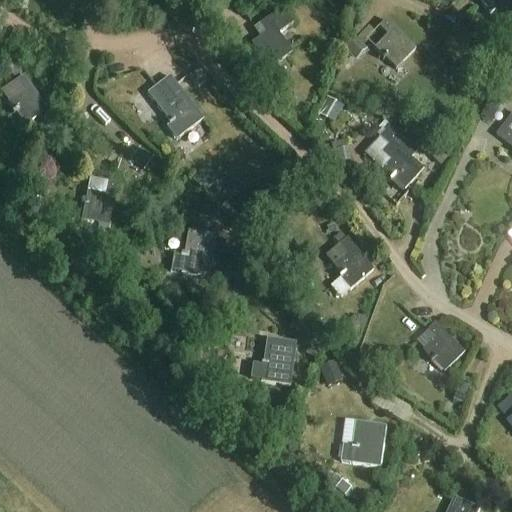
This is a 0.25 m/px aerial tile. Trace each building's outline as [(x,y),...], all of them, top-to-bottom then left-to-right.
[(434,0),(433,3),(446,10),(450,0),(434,0)] [(511,18),(511,0),(487,0),(481,6),(501,28),(511,18)] [(282,10),(259,26),(265,35),(251,46),(268,71),(291,55),(278,35),(292,25),(282,10)] [(386,37),(374,50),(396,71),(416,51),(385,22),(378,30),(386,37)] [(352,38),(342,49),(356,62),(366,51),(352,38)] [(13,79),(21,74),(13,62),(5,67),(13,79)] [(198,72),(189,78),(196,89),(205,83),(198,72)] [(47,112),(23,77),(0,93),(24,127),(47,112)] [(203,122),(177,88),(169,78),(161,84),(169,94),(155,106),(170,125),(165,129),(175,142),(203,122)] [(317,115),(327,121),(336,105),(326,99),(317,115)] [(503,102),(490,100),(486,110),(496,115),(503,102)] [(511,118),(498,138),(511,148),(511,118)] [(378,140),(387,148),(373,164),(404,192),(423,171),(411,160),(418,153),(389,127),(378,140)] [(453,154),(444,144),(436,152),(446,161),(453,154)] [(139,149),(130,161),(141,171),(151,158),(139,149)] [(347,150),(332,152),(333,163),(349,161),(347,150)] [(200,173),(190,184),(203,196),(213,185),(200,173)] [(117,187),(89,181),(81,222),(108,228),(117,187)] [(186,245),(184,258),(173,256),(170,272),(209,279),(216,238),(206,236),(188,233),(186,245)] [(333,240),(339,247),(345,242),(339,235),(333,240)] [(373,272),(347,240),(325,258),(352,290),(373,272)] [(109,295),(108,296),(115,300),(124,306),(133,292),(117,282),(109,295)] [(224,286),(217,305),(232,311),(239,292),(224,286)] [(354,320),(344,345),(355,349),(364,323),(354,320)] [(465,355),(436,325),(416,345),(445,375),(465,355)] [(316,337),(305,356),(315,361),(325,342),(316,337)] [(265,354),(263,368),(251,366),(249,380),(261,382),(261,383),(289,387),(295,346),(285,345),(267,342),(265,354)] [(334,363),(319,370),(325,384),(340,378),(334,363)] [(454,403),(465,407),(473,384),(462,380),(454,403)] [(236,412),(231,416),(245,432),(251,426),(254,424),(239,408),(236,412)] [(358,437),(356,450),(343,448),(341,465),(381,470),(387,429),(369,427),(367,438),(358,437)] [(336,490),(336,491),(345,498),(350,492),(351,490),(342,483),(336,490)] [(329,498),(326,501),(336,509),(339,506),(344,500),(334,492),(329,498)] [(479,511),(480,511),(455,500),(449,511),(479,511)]
